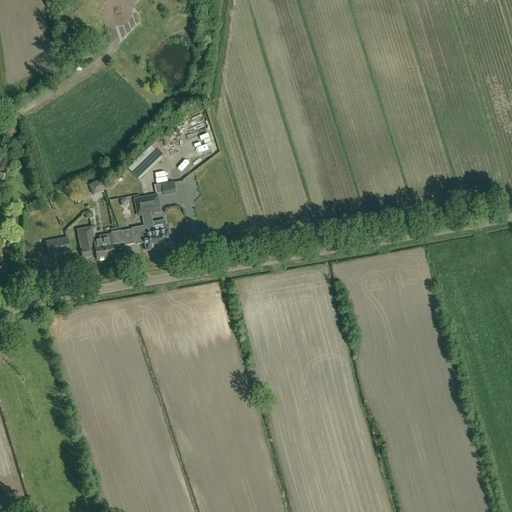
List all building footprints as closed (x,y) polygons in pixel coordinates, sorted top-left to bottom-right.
[(13,127),(4,131),(9,144),(17,141),(15,134),(14,131),(13,127)] [(154,148),(130,170),(141,182),(169,155),(163,149),(159,153),(154,148)] [(101,180),(89,186),(93,196),(106,190),(101,180)] [(162,184),(155,186),(156,194),(163,193),(162,184)] [(139,215),(161,212),(158,195),(136,199),(139,215)] [(133,229),(133,230),(136,245),(137,245),(146,243),(147,251),(173,247),(172,246),(171,238),(173,238),(171,228),(155,231),(154,226),(154,225),(133,229)] [(94,242),(92,228),(78,230),(81,249),(82,257),(96,255),(94,242)] [(100,241),(94,242),(96,255),(97,260),(114,257),(111,245),(124,243),(120,231),(111,233),(111,235),(100,237),(100,241)] [(49,256),(70,252),(67,238),(46,242),(49,256)] [(40,281),(36,259),(23,261),(27,283),(40,281)]
